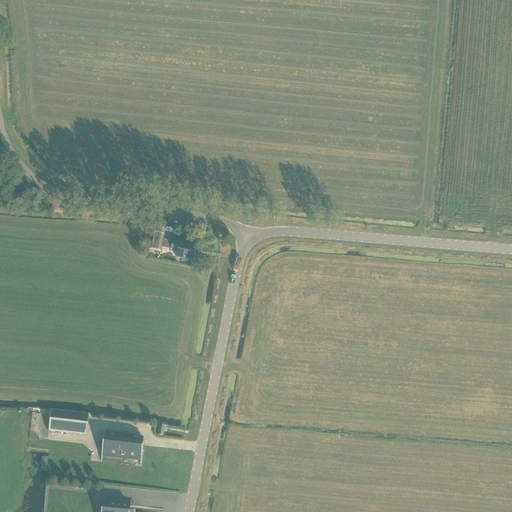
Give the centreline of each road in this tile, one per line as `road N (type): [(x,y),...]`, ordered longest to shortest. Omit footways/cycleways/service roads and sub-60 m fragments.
road 1 (unclassified): [(246,241),(208,218),(54,192),(13,153),(0,120)]
road 2 (tertiary): [(189,511),(246,241)]
road 3 (tertiary): [(511,248),(294,231),(246,241)]
